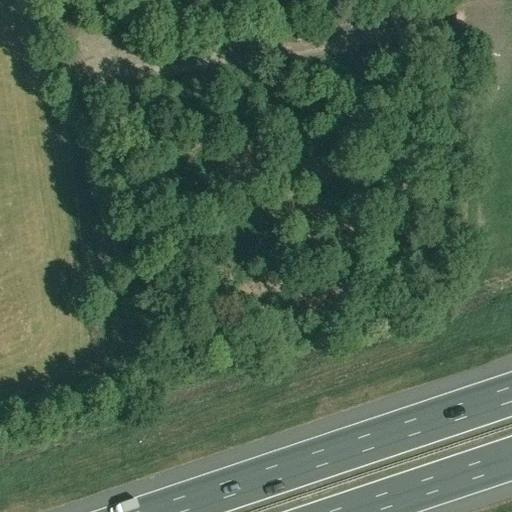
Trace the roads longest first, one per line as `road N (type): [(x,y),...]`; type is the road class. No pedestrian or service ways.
road 1 (track): [(70,0),(113,402)]
road 2 (motorway): [(511,394),(159,511)]
road 3 (motorway): [(354,511),(511,459)]
